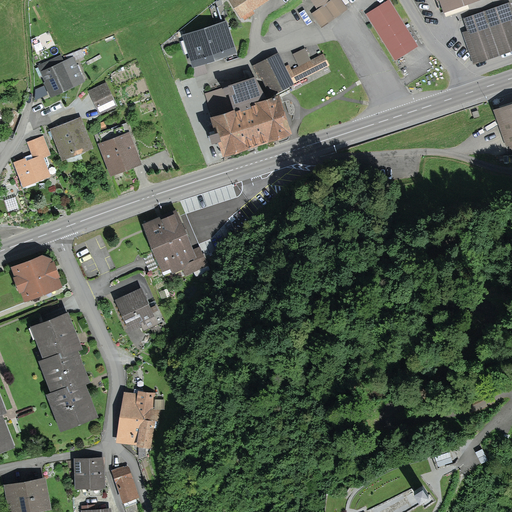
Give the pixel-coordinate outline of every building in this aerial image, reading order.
[(253,13),(250,8),(262,0),(231,0),(244,19),(253,13)] [(340,0),(316,0),(322,8),(313,14),(321,26),(346,8),(340,0)] [(437,0),(440,9),(465,0),(437,0)] [(369,14),(396,57),(415,45),(388,2),(369,14)] [(511,16),(465,33),(475,62),(510,49),(506,35),(511,33),(511,16)] [(187,37),(195,62),(232,50),(224,25),(187,37)] [(46,83),(50,93),(81,79),(72,61),(64,65),(60,56),(39,66),(47,82),(46,83)] [(272,92),(295,80),(291,72),(288,66),(283,69),(277,56),(258,65),(272,92)] [(323,56),(291,72),(295,80),(327,64),(323,56)] [(220,139),(225,152),(289,131),(277,97),(265,102),(262,92),(254,77),(229,86),(228,81),(222,83),(223,88),(206,94),(218,131),(216,132),(216,130),(209,132),(212,141),(220,139)] [(91,92),(100,111),(114,104),(105,85),(91,92)] [(511,105),(497,111),(509,145),(510,145),(511,150),(511,105)] [(54,129),(64,155),(88,146),(78,120),(54,129)] [(136,160),(132,149),(135,148),(126,124),(96,136),(100,146),(103,145),(112,169),(136,160)] [(45,170),(47,169),(49,164),(45,155),(49,154),(43,136),(28,142),(32,154),(24,157),(25,159),(17,162),(25,184),(47,175),(45,170)] [(190,252),(184,238),(186,237),(183,230),(181,231),(174,215),(148,226),(156,245),(153,246),(164,273),(182,265),(185,274),(206,265),(199,248),(190,252)] [(16,268),(27,295),(57,284),(48,263),(46,260),(41,259),(16,268)] [(145,331),(164,322),(157,305),(148,309),(140,291),(119,300),(131,327),(141,322),(145,331)] [(92,412),(80,383),(85,381),(73,349),(77,347),(65,317),(47,324),(48,325),(37,329),(48,358),(43,360),(56,391),(51,393),(63,423),(73,418),(74,420),(92,412)] [(139,397),(127,395),(124,416),(153,420),(157,421),(159,410),(151,409),(153,394),(140,392),(139,397)] [(0,445),(9,443),(0,420),(0,411),(2,411),(0,406),(0,445)] [(120,441),(149,445),(153,420),(124,416),(120,441)] [(445,435),(459,430),(456,420),(442,424),(445,435)] [(437,470),(455,464),(459,458),(457,451),(451,448),(432,454),(437,470)] [(481,463),(488,460),(482,448),(475,452),(481,463)] [(93,495),(101,494),(100,459),(78,460),(79,484),(89,483),(89,491),(93,495)] [(113,469),(123,499),(137,494),(128,468),(124,469),(123,466),(113,469)] [(424,482),(423,481),(366,511),(402,511),(419,503),(422,509),(435,502),(428,491),(424,482)] [(9,485),(14,510),(45,504),(41,482),(18,486),(18,483),(9,485)]
